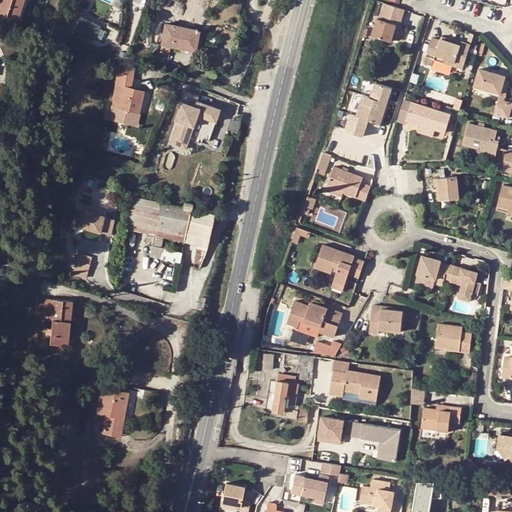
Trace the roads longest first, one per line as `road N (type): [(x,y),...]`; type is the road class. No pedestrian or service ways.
road 1 (tertiary): [(185,511),(303,0)]
road 2 (residential): [(511,415),(492,412),(479,394),(493,262),(410,232)]
